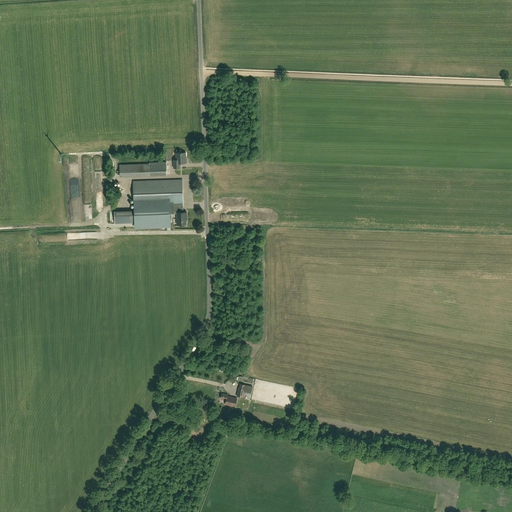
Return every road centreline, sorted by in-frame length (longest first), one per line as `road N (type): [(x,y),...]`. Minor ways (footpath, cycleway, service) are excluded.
road 1 (unclassified): [(94,511),(209,319),(198,0)]
road 2 (track): [(201,72),(511,83)]
